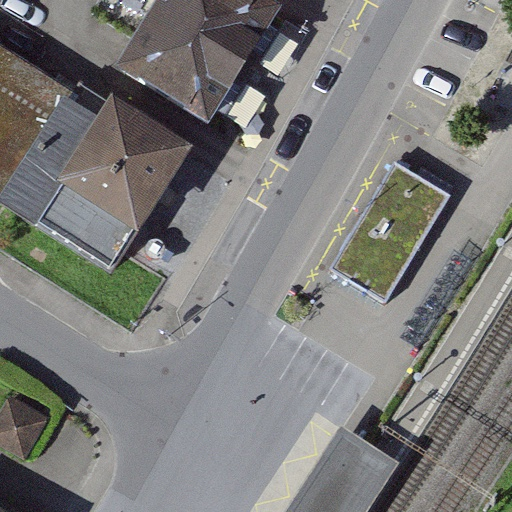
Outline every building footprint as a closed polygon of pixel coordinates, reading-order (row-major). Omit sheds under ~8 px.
[(262,0),(188,0),(141,77),(227,130),(295,20),(262,0)] [(85,93),(0,37),(0,196),(63,238),(71,227),(138,270),(155,246),(167,254),(222,170),(134,113),(120,134),(76,106),(85,93)] [(393,167),(329,275),(386,308),(450,200),(393,167)] [(55,419),(13,397),(0,422),(0,441),(33,459),(55,419)] [(366,511),(398,464),(341,426),(284,511),(366,511)]
